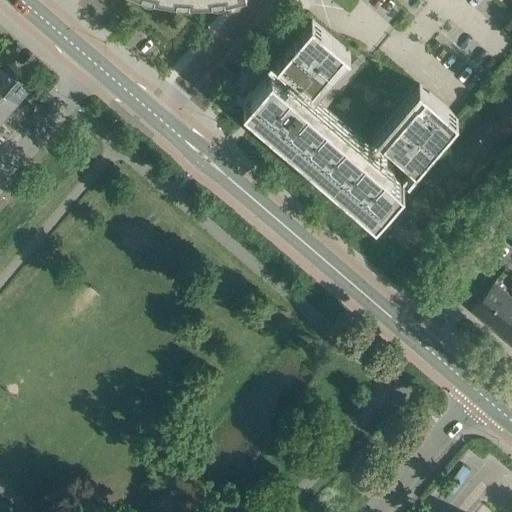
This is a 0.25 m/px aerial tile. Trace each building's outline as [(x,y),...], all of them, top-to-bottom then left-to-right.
[(251,90),(243,99),(244,101),(261,115),(375,213),(384,203),(455,120),(458,116),(419,84),(418,85),(424,91),(418,98),(417,97),(383,137),(393,146),(386,155),(399,166),(394,171),(302,93),(308,86),(310,88),(344,49),(349,54),(350,52),(345,48),(312,19),(310,21),(251,90)] [(5,57),(0,62),(0,85),(16,100),(33,80),(5,57)] [(0,118),(16,100),(0,85),(0,118)] [(471,307),(492,325),(511,301),(511,297),(493,282),(471,307)] [(511,301),(492,325),(511,342),(511,341),(511,301)]
